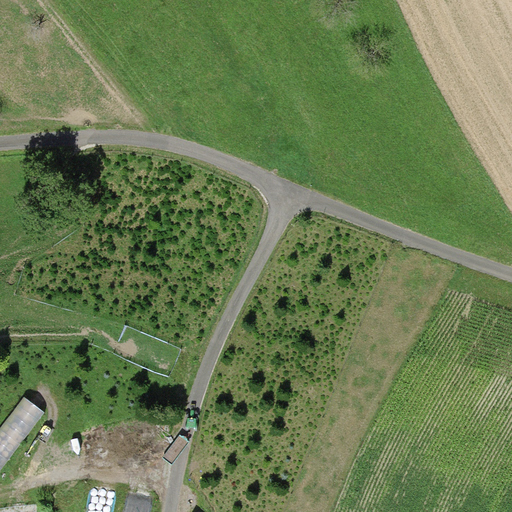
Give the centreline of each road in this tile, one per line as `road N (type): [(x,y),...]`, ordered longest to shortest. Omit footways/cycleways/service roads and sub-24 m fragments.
road 1 (track): [(0,145),(91,140),(173,148),(511,276)]
road 2 (track): [(287,192),(198,382),(170,511)]
road 3 (track): [(134,141),(126,103),(45,0)]
